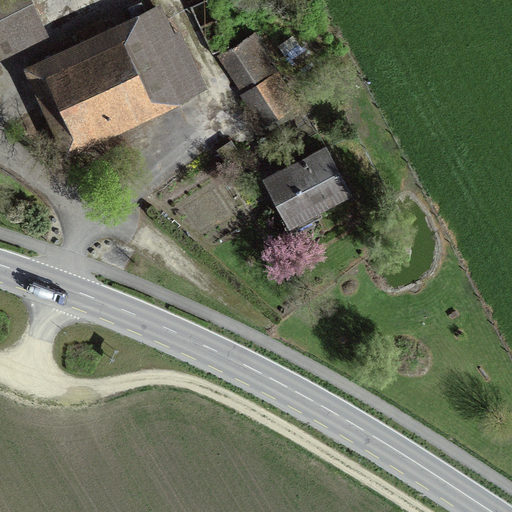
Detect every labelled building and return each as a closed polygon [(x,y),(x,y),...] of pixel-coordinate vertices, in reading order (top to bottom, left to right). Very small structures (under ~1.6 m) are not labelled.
[(0,0),(0,58),(46,35),(28,0),(0,0)] [(227,48),(205,0),(188,8),(211,56),(227,48)] [(77,33),(82,44),(26,70),(65,153),(195,94),(174,47),(173,48),(156,10),(105,34),(100,23),(77,33)] [(278,74),(253,35),(218,57),(242,95),(240,96),(262,128),(295,106),(275,75),(278,74)] [(291,39),(279,47),(292,66),(304,58),(291,39)] [(232,177),(246,168),(229,143),(215,152),(232,177)] [(323,149),(274,176),(271,170),(261,175),(288,225),(347,193),(323,149)]
